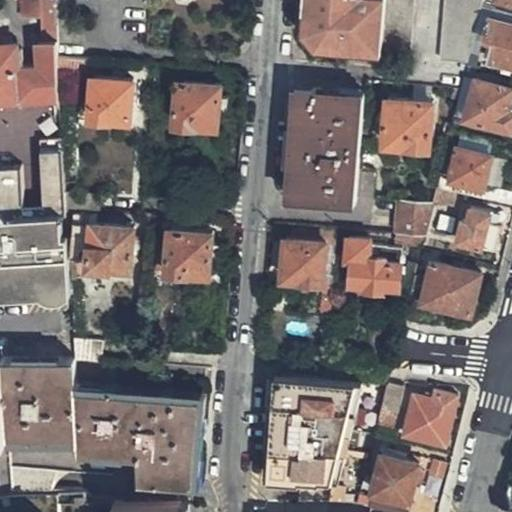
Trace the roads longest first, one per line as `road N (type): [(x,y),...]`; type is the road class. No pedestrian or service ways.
road 1 (residential): [(233,511),(266,0)]
road 2 (residential): [(471,511),(509,355)]
